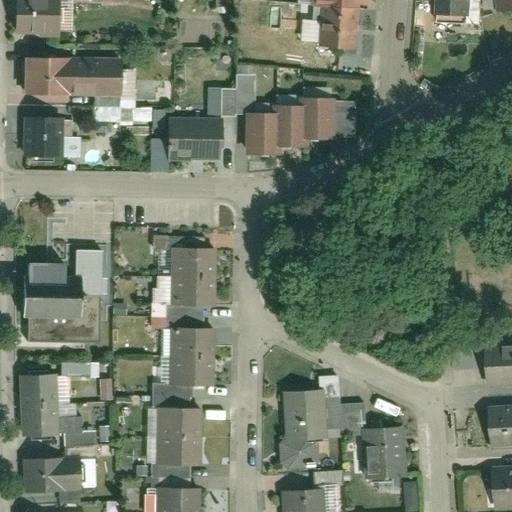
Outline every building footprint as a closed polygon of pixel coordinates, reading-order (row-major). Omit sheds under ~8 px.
[(314,0),(314,2),(322,3),(322,9),(357,11),(357,1),(361,1),(361,0),(314,0)] [(474,23),(473,0),(438,0),(438,23),(474,23)] [(511,22),(511,0),(500,0),(501,23),(511,22)] [(14,40),(61,40),(61,4),(14,4),(14,40)] [(357,13),(322,9),(320,49),(354,51),(357,13)] [(117,100),(117,62),(24,62),(24,100),(117,100)] [(247,123),(245,155),(278,157),(278,141),(309,142),(310,137),(335,139),(336,121),(346,122),(347,101),(304,99),(303,115),(280,113),(279,125),(247,123)] [(220,149),(220,119),(162,118),(162,149),(220,149)] [(22,170),(60,170),(60,125),(22,125),(22,170)] [(213,254),(172,254),(172,396),(158,396),(158,511),(196,511),(197,489),(188,489),(188,469),(196,469),(196,416),(184,417),(184,396),(209,396),(209,343),(200,343),(200,316),(213,316),(213,254)] [(108,284),(28,284),(28,339),(108,339),(108,284)] [(59,363),(59,375),(96,376),(96,363),(59,363)] [(56,379),(26,381),(28,439),(59,438),(56,379)] [(363,435),(363,400),(292,400),(292,440),(286,440),(286,469),(326,469),(326,435),(363,435)] [(405,436),(364,437),(364,483),(405,483),(405,436)] [(73,464),(30,464),(30,492),(73,492),(73,464)] [(337,511),(337,479),(291,480),(291,511),(337,511)]
